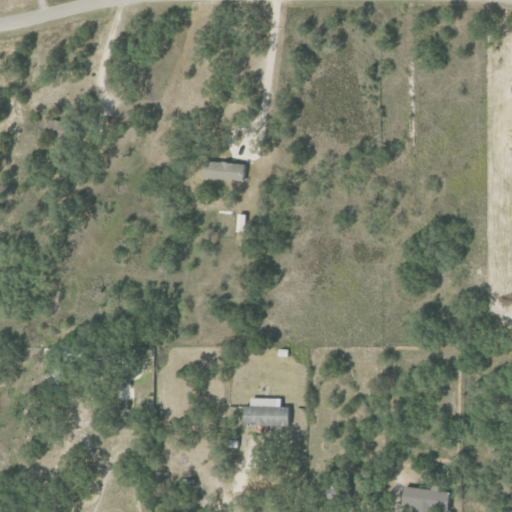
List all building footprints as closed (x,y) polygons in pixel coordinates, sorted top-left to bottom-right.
[(63,140),(69,125),(51,118),(46,133),(63,140)] [(245,180),(245,163),(205,162),(205,179),(245,180)] [(237,233),(246,233),(247,215),(238,214),(237,233)] [(284,399),(253,398),(253,406),(247,406),(247,429),(291,430),(292,407),(283,407),(284,399)] [(403,484),(400,505),(415,507),(446,511),(448,511),(451,492),(438,490),(403,484)]
